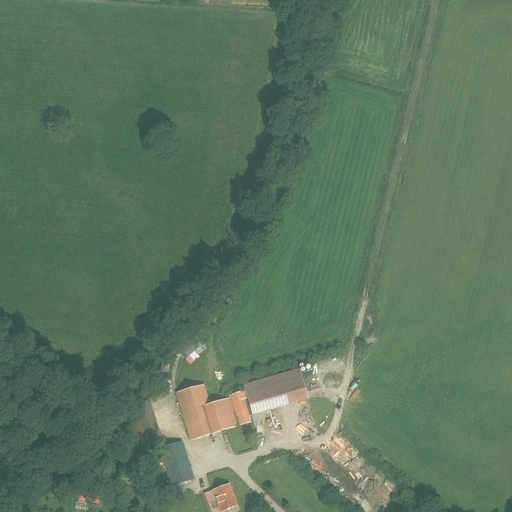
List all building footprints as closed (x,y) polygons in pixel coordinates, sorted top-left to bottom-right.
[(193,351),(197,346),(184,332),(170,345),(189,364),(198,356),(193,351)] [(299,370),(243,386),(245,391),(247,399),(249,405),(305,390),(299,370)] [(204,385),(176,393),(190,441),(251,423),(249,416),(244,400),(247,399),(245,391),(229,396),(230,399),(209,405),(204,385)] [(148,400),(139,402),(150,440),(158,438),(148,400)] [(162,448),(174,486),(193,479),(181,442),(162,448)] [(73,483),(70,500),(99,504),(102,487),(73,483)] [(213,491),(204,495),(207,504),(216,500),(220,510),(221,511),(236,506),(228,485),(213,491)]
